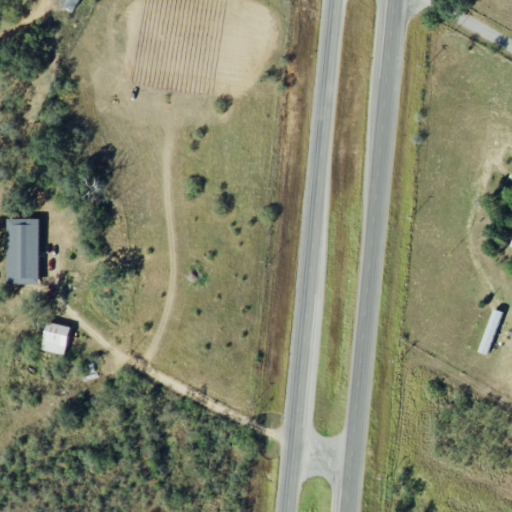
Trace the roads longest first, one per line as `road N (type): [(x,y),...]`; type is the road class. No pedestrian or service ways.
road 1 (primary): [(347,511),(393,0)]
road 2 (primary): [(334,0),(289,511)]
